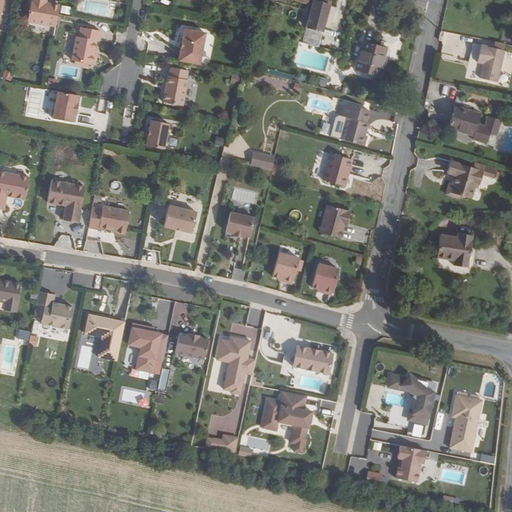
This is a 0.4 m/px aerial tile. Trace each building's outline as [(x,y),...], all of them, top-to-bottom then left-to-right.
[(0,45),(3,47),(13,2),(4,0),(0,0),(0,3),(0,45)] [(62,26),(66,5),(53,2),(48,2),(48,0),(38,0),(34,21),(62,26)] [(321,45),(333,0),(315,0),(314,5),(304,42),(321,45)] [(101,51),(103,42),(105,42),(107,31),(87,28),(86,36),(83,35),(78,61),(98,65),(101,51)] [(202,64),(208,32),(187,28),(182,61),(202,64)] [(497,76),(507,44),(484,37),(478,54),(484,56),(480,70),(497,76)] [(381,73),(388,45),(365,39),(358,67),(381,73)] [(186,105),(190,79),(189,79),(190,69),(173,66),(171,76),(170,75),(165,101),(186,105)] [(238,85),(239,75),(231,74),(230,84),(238,85)] [(46,87),(54,88),(55,79),(48,78),(46,87)] [(39,117),(41,89),(28,88),(26,116),(39,117)] [(83,110),(85,102),(83,101),(85,94),(64,91),(59,117),(80,121),(82,109),(83,110)] [(362,132),(365,120),(363,120),(366,108),(342,101),(339,114),(345,115),(339,137),(361,143),(364,133),(362,132)] [(470,133),(477,111),(453,103),(446,125),(470,133)] [(167,146),(171,121),(154,118),(149,144),(167,146)] [(175,147),(177,139),(169,138),(167,145),(175,147)] [(249,165),(272,171),(275,156),(253,150),(249,165)] [(348,167),(351,157),(328,151),(321,178),(343,184),(345,175),(343,174),(345,166),(348,167)] [(475,170),(478,163),(471,160),(452,152),(447,163),(453,166),(450,174),(447,172),(442,184),(455,190),(457,186),(467,191),(472,179),(475,180),(478,171),(475,170)] [(481,165),(483,158),(474,154),(471,160),(478,163),(481,165)] [(31,195),(36,172),(3,165),(0,178),(0,202),(10,204),(13,188),(21,190),(20,192),(31,195)] [(80,220),(88,183),(55,176),(49,199),(61,201),(62,199),(69,200),(68,203),(65,217),(80,220)] [(355,222),(357,212),(332,204),(323,234),(346,240),(349,226),(351,221),(355,222)] [(128,230),(132,211),(107,206),(106,207),(96,205),(92,225),(102,227),(103,225),(108,226),(113,227),(121,231),(126,232),(128,230)] [(248,239),(251,219),(228,214),(223,233),(231,235),(231,237),(239,239),(240,237),(248,239)] [(189,245),(194,224),(166,218),(161,240),(189,245)] [(464,260),(473,229),(458,225),(458,228),(441,224),(435,247),(452,252),(450,257),(464,260)] [(291,282),(298,256),(277,250),(271,274),(283,278),(283,280),(291,282)] [(330,293),(337,266),(316,261),(310,285),(322,288),(322,291),(330,293)] [(244,280),(245,271),(234,270),(233,279),(244,280)] [(0,307),(21,312),(26,283),(0,277),(0,307)] [(73,329),(78,307),(59,303),(60,294),(46,291),(41,318),(47,319),(46,323),(73,329)] [(83,335),(100,339),(96,359),(117,363),(121,343),(125,322),(87,315),(83,335)] [(18,328),(16,337),(29,340),(30,331),(18,328)] [(168,335),(131,328),(127,347),(138,349),(134,371),(153,375),(156,360),(163,362),(168,335)] [(209,361),(214,341),(204,339),(204,336),(194,334),(194,336),(185,334),(180,354),(209,361)] [(29,335),(30,345),(37,345),(37,335),(29,335)] [(248,358),(251,342),(221,336),(216,363),(227,365),(222,393),(241,396),(245,375),(251,376),(254,360),(248,358)] [(334,377),(338,357),(302,348),(298,369),(334,377)] [(155,402),(164,404),(171,369),(161,367),(155,402)] [(409,423),(427,426),(433,393),(408,375),(390,373),(387,388),(400,390),(414,399),(409,423)] [(310,448),(316,414),(308,412),(311,399),(287,394),(284,404),(272,402),(266,429),(280,433),(283,423),(299,427),(295,445),(300,446),(298,454),(306,455),(307,447),(310,448)] [(449,450),(471,454),(481,400),(455,395),(450,421),(454,422),(449,450)] [(154,436),(163,438),(165,432),(156,429),(154,436)] [(204,450),(234,456),(238,439),(222,436),(221,439),(207,437),(204,450)] [(415,485),(419,466),(422,466),(425,453),(398,447),(396,461),(400,462),(399,470),(395,470),(393,481),(415,485)] [(494,464),(495,456),(481,454),(480,461),(494,464)] [(366,484),(381,485),(382,473),(367,472),(366,484)]
